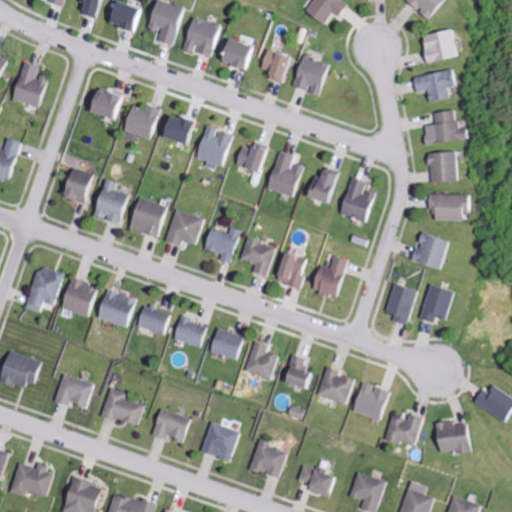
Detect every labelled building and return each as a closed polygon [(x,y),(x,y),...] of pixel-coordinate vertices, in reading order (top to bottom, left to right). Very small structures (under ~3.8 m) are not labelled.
[(64,8),(67,0),(48,0),(48,2),(64,8)] [(100,20),(106,0),(78,0),(78,1),(83,2),(80,13),(100,20)] [(188,10),(159,0),(158,0),(148,29),(160,33),(157,41),(175,47),(188,10)] [(330,13),(337,17),(345,4),(338,0),(312,0),(304,14),(323,25),(330,13)] [(406,0),(426,18),(443,0),(406,0)] [(146,10),(114,1),(107,25),(139,34),(146,10)] [(223,26),(193,17),(183,50),(194,54),(195,53),(212,58),(223,26)] [(427,65),(459,56),(451,29),(419,38),(427,65)] [(247,72),(255,49),(225,38),(217,61),(247,72)] [(289,56),(263,54),(262,70),(266,70),(266,81),(287,82),(289,56)] [(329,64),(300,56),(292,88),(307,92),(307,94),(320,98),(329,64)] [(11,98),(40,109),(51,81),(37,76),(40,68),(24,62),(11,98)] [(412,78),(415,92),(427,90),(429,102),(450,99),(448,89),(459,86),(456,70),(412,78)] [(125,99),(93,89),(86,112),(117,122),(125,99)] [(129,106),(123,133),(154,140),(161,109),(145,106),(144,110),(129,106)] [(427,146),(468,140),(466,129),(458,130),(455,110),(435,114),(437,125),(424,127),(427,146)] [(188,147),(197,122),(180,116),(179,120),(166,116),(159,137),(188,147)] [(196,160),(227,167),(234,134),(203,128),(196,160)] [(23,143),(6,139),(4,150),(0,149),(0,179),(12,183),(23,143)] [(270,147),(254,143),(252,149),(241,146),(235,167),(263,175),(270,147)] [(294,157),(279,153),(268,190),(293,197),(301,168),(291,166),(294,157)] [(431,183),(458,182),(457,153),(431,154),(431,183)] [(309,198),(331,206),(342,173),(319,166),(309,198)] [(85,205),(96,176),(70,167),(59,196),(85,205)] [(113,190),(115,184),(103,180),(91,217),(103,220),(103,221),(121,226),(130,196),(113,190)] [(476,196),(433,195),(432,221),(465,222),(465,213),(476,213),(476,196)] [(127,228),(154,238),(165,208),(139,197),(127,228)] [(181,241),(193,246),(203,219),(176,210),(165,242),(179,247),(181,241)] [(241,232),(230,228),(229,233),(210,227),(203,249),(221,255),(220,261),(231,264),(241,232)] [(450,241),(423,232),(418,249),(415,248),(411,261),(440,271),(450,241)] [(241,262),(256,265),(254,274),(268,277),(275,246),(246,240),(241,262)] [(308,260),(282,253),(275,283),(301,289),(308,260)] [(318,265),(311,292),(340,300),(349,262),(333,258),(330,268),(318,265)] [(63,274),(36,267),(25,309),(40,313),(42,303),(54,306),(63,274)] [(89,319),(101,289),(71,278),(60,308),(89,319)] [(407,326),(416,289),(393,284),(386,314),(393,315),(391,322),(407,326)] [(444,321),(454,293),(432,285),(419,319),(433,324),(436,318),(444,321)] [(95,317),(127,330),(139,302),(107,289),(95,317)] [(136,325),(165,337),(174,317),(145,305),(136,325)] [(199,347),(205,325),(179,318),(174,341),(199,347)] [(242,346),(240,345),(243,336),(217,328),(210,353),(238,361),(242,346)] [(245,372),(270,380),(277,357),(266,353),(268,346),(254,342),(245,372)] [(0,383),(23,389),(24,382),(32,384),(38,360),(5,352),(0,374),(0,383)] [(282,384),(309,392),(314,374),(305,372),(309,360),(291,355),(282,384)] [(337,375),(339,371),(327,367),(317,396),(344,405),(353,381),(337,375)] [(85,409),(93,385),(63,375),(54,402),(68,407),(69,404),(85,409)] [(350,411),(379,422),(390,394),(361,383),(350,411)] [(486,394),(479,390),(471,405),(502,422),(511,404),(511,399),(490,387),(486,394)] [(144,407),(123,399),(125,395),(111,389),(101,415),(136,429),(144,407)] [(192,420),(160,409),(151,436),(164,440),(165,437),(184,443),(192,420)] [(418,418),(405,416),(405,420),(388,418),(385,442),(414,446),(418,418)] [(435,455),(471,452),(469,424),(452,425),(452,422),(433,424),(435,455)] [(201,453),(229,462),(239,432),(210,423),(201,453)] [(249,470),(277,479),(286,452),(259,442),(249,470)] [(0,451),(0,483),(8,453),(0,451)] [(53,475),(45,473),(47,466),(38,464),(36,469),(20,464),(12,493),(26,497),(28,492),(46,497),(53,475)] [(331,497),(337,476),(314,470),(301,467),(297,481),(306,484),(305,489),(331,497)] [(365,511),(374,511),(385,482),(357,473),(349,497),(362,501),(359,510),(365,511)] [(93,511),(100,487),(71,479),(61,511),(93,511)] [(428,511),(433,498),(406,490),(399,511),(428,511)] [(154,511),(156,506),(114,494),(109,511),(154,511)] [(477,511),(480,506),(453,497),(447,511),(477,511)]
